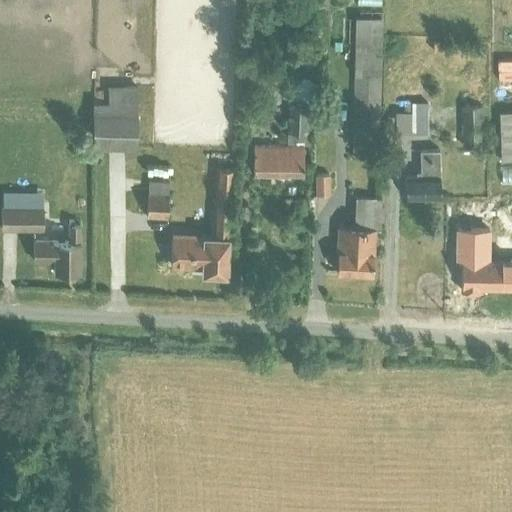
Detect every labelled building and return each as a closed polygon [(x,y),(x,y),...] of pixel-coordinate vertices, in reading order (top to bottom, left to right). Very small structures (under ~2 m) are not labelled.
[(381,40),(357,39),(356,66),(380,66),(381,40)] [(477,40),(434,39),(433,58),(477,59),(477,40)] [(257,149),(257,175),(305,176),(306,105),(322,105),(323,80),(286,80),(285,150),(257,149)] [(379,83),(355,82),(353,178),(377,179),(379,83)] [(480,142),(480,84),(460,84),(459,142),(480,142)] [(184,93),(160,92),(159,117),(183,118),(184,93)] [(427,117),(392,116),(392,136),(427,136),(427,117)] [(139,120),(98,119),(97,149),(137,150),(139,120)] [(82,125),(70,125),(70,141),(82,141),(82,125)] [(511,125),(498,126),(498,145),(511,144),(511,125)] [(439,205),(439,157),(420,157),(420,181),(405,181),(405,205),(439,205)] [(208,240),(206,277),(232,279),(239,174),(221,173),(217,241),(208,240)] [(319,203),(333,202),(330,176),(317,177),(319,203)] [(148,200),(147,218),(169,219),(170,201),(148,200)] [(341,230),(341,273),(366,273),(366,237),(377,237),(377,206),(357,206),(357,230),(341,230)] [(40,210),(4,210),(4,231),(40,231),(40,210)] [(58,275),(78,276),(81,230),(67,229),(66,244),(59,243),(58,250),(37,248),(36,264),(59,265),(58,275)] [(158,238),(157,262),(183,263),(185,239),(158,238)] [(481,298),(481,258),(455,257),(455,298),(481,298)] [(27,493),(20,511),(34,511),(39,498),(27,493)]
